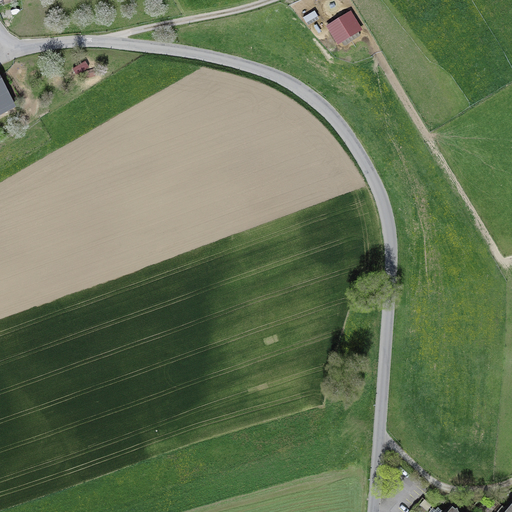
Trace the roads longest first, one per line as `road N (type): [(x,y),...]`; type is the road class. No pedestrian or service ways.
road 1 (tertiary): [(9,51),(90,40),(199,53),(284,79),(339,124),(377,186),(390,236),(372,511)]
road 2 (track): [(102,41),(270,0)]
road 3 (track): [(511,480),(475,488),(438,483),(379,432)]
